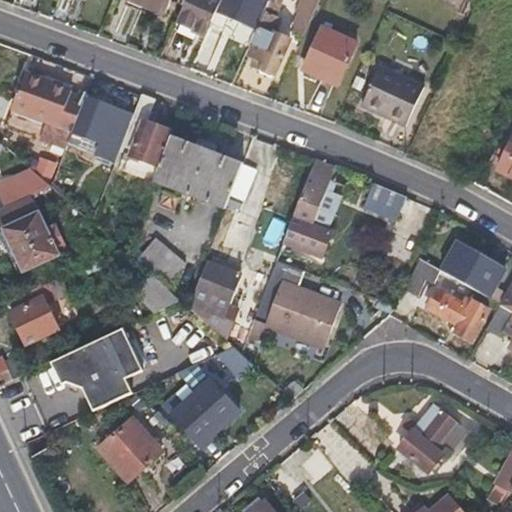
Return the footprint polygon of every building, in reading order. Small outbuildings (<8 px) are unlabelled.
[(132,0),(165,13),(170,0),(132,0)] [(217,12),(221,0),(186,0),(176,23),(203,35),(209,20),(213,21),(217,12)] [(221,0),(217,12),(257,29),(264,12),(270,0),(269,0),(221,0)] [(269,0),(270,0),(264,12),(273,16),(280,0),(269,0)] [(303,36),(319,0),(302,0),(297,12),(301,14),(293,32),(303,36)] [(336,84),(355,42),(321,27),(302,68),(336,84)] [(275,71),(288,41),(259,29),(249,51),(254,54),(253,58),(259,61),(258,65),(260,73),(267,75),(273,74),(275,71)] [(406,125),(424,86),(381,66),(363,105),(406,125)] [(69,145),(86,100),(73,95),(73,93),(27,75),(14,109),(28,114),(47,122),(42,139),(48,142),(67,148),(69,145)] [(160,167),(172,136),(172,133),(148,123),(158,100),(143,95),(121,152),(125,153),(124,156),(124,158),(126,159),(129,159),(131,156),(160,167)] [(100,148),(115,109),(87,98),(86,100),(69,145),(77,148),(96,156),(100,148)] [(218,146),(199,139),(197,145),(172,136),(160,167),(154,183),(225,211),(227,206),(232,193),(243,164),(215,153),(218,146)] [(511,141),(499,168),(511,175),(511,141)] [(323,258),(333,234),(313,227),(336,168),(316,160),(307,181),(284,243),(323,258)] [(247,197),(257,169),(243,164),(232,193),(245,197),(247,197)] [(32,194),(44,188),(35,171),(0,187),(0,192),(6,206),(32,194)] [(398,221),(406,198),(374,184),(365,208),(398,221)] [(57,199),(52,188),(52,186),(49,185),(44,188),(32,194),(39,207),(57,199)] [(240,210),(245,197),(232,193),(227,206),(240,210)] [(0,229),(0,231),(15,264),(20,274),(69,250),(57,222),(48,226),(39,207),(32,194),(6,206),(0,208),(0,215),(5,227),(0,229)] [(184,264),(174,256),(155,239),(139,259),(141,262),(165,283),(167,284),(184,264)] [(503,269),(456,242),(440,271),(453,279),(488,298),(503,269)] [(440,271),(439,270),(429,265),(418,259),(404,286),(417,293),(428,275),(434,278),(449,286),(453,279),(440,271)] [(331,332),(342,306),(300,289),(306,271),(277,261),(254,319),(270,326),(319,344),(324,331),(331,332)] [(228,305),(240,275),(208,262),(191,305),(223,318),(229,320),(234,307),(228,305)] [(31,292),(58,278),(54,269),(26,282),(31,292)] [(8,302),(12,312),(10,313),(25,345),(56,331),(57,328),(44,303),(79,286),(73,271),(58,278),(31,292),(8,302)] [(161,315),(177,296),(151,274),(135,293),(161,315)] [(511,310),(511,282),(499,304),(511,310)] [(470,336),(487,307),(465,295),(462,301),(438,288),(428,304),(439,312),(460,324),(458,329),(470,336)] [(511,310),(499,304),(486,327),(501,336),(510,320),(511,320),(511,341),(509,347),(511,348),(511,310)] [(264,341),(270,326),(254,319),(248,335),(264,341)] [(61,386),(66,384),(82,389),(92,413),(132,394),(125,380),(142,372),(123,329),(56,360),(51,362),(61,386)] [(236,370),(246,359),(232,347),(215,355),(226,367),(236,370)] [(11,381),(0,357),(0,384),(1,386),(11,381)] [(211,434),(236,410),(212,382),(205,373),(165,409),(201,452),(214,438),(211,434)] [(438,443),(439,442),(453,424),(431,407),(398,450),(426,473),(444,451),(437,446),(438,443)] [(160,451),(131,419),(111,436),(97,447),(126,480),(160,451)] [(509,490),(511,485),(511,452),(495,484),(509,490)] [(427,511),(423,507),(417,511),(462,511),(448,496),(428,511),(427,511)] [(273,511),(264,500),(256,508),(250,511),(273,511)]
